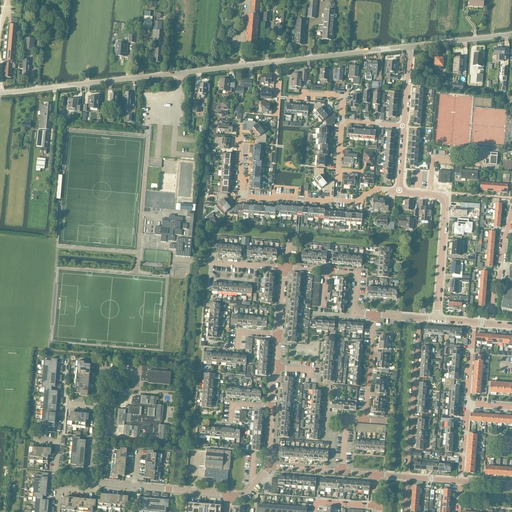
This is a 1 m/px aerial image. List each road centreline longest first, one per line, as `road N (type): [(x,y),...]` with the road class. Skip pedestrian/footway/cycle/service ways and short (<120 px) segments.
road 1 (unclassified): [(0,93),(275,62)]
road 2 (residential): [(438,318),(446,199),(400,189)]
road 3 (residential): [(336,200),(244,195),(240,125)]
road 4 (residential): [(406,476),(418,316)]
road 5 (unclassified): [(275,62),(410,45)]
road 6 (residential): [(511,202),(491,322)]
